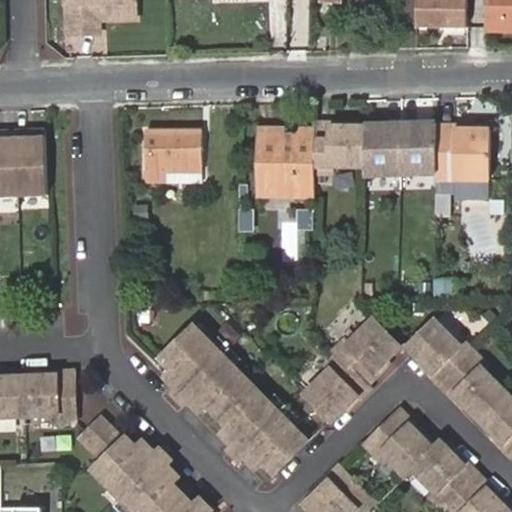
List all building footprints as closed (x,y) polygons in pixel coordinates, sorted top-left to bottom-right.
[(65,0),(66,30),(96,29),(96,16),(96,9),(102,10),(103,16),(133,17),(132,0),(65,0)] [(409,0),(409,25),(464,27),(464,0),(409,0)] [(511,29),(511,0),(485,0),(485,28),(511,29)] [(436,172),(435,126),(435,124),(365,126),(365,128),(365,169),(365,174),(436,172)] [(436,172),(436,179),(450,179),(450,194),(455,194),(455,199),(488,199),(488,179),(489,179),(489,126),(468,126),(468,131),(457,131),(457,126),(435,126),(436,172)] [(314,128),(314,129),(313,177),(333,177),(334,169),(365,169),(365,128),(356,128),(314,128)] [(260,193),(313,193),(313,177),(314,129),(261,129),(260,193)] [(146,131),(146,182),(165,181),(165,171),(201,170),(201,130),(146,131)] [(46,131),(0,132),(0,198),(48,196),(46,131)] [(200,183),(200,175),(167,174),(166,182),(200,183)] [(450,179),(436,179),(436,216),(450,216),(450,194),(450,179)] [(451,277),(431,278),(431,297),(451,297),(451,277)] [(333,351),(338,356),(365,383),(388,360),(400,349),(374,323),(351,345),(346,340),(333,351)] [(442,384),(474,353),(462,340),(457,346),(434,323),(408,349),(418,360),(442,384)] [(196,326),(163,361),(173,370),(169,375),(170,382),(178,391),(192,377),(198,383),(225,356),(214,345),(196,326)] [(223,338),(214,345),(225,356),(234,348),(223,338)] [(234,348),(225,356),(236,368),(245,360),(234,348)] [(465,408),(477,420),(504,393),(481,369),(485,365),(474,353),(442,384),(465,408)] [(209,408),(218,418),(252,384),(236,368),(225,356),(198,383),(204,390),(190,402),(199,412),(206,412),(209,408)] [(305,397),(332,425),(347,410),(370,388),(365,383),(338,356),(327,366),(333,372),(305,397)] [(388,360),(365,383),(370,388),(393,366),(388,360)] [(436,390),(442,384),(418,360),(412,365),(436,390)] [(64,424),(80,423),(79,377),(73,378),(27,379),(28,419),(63,418),(64,424)] [(184,396),(198,383),(192,377),(178,391),(184,396)] [(0,420),(28,419),(27,379),(0,379),(0,420)] [(204,390),(198,383),(184,396),(190,402),(204,390)] [(249,435),(254,440),(281,414),(271,403),(252,384),(218,418),(228,428),(225,431),(227,441),(234,448),(249,435)] [(465,408),(442,384),(436,390),(460,412),(465,408)] [(370,388),(347,410),(352,416),(376,394),(370,388)] [(489,431),(511,455),(511,401),(504,393),(477,420),(489,431)] [(281,414),(291,405),(280,395),(271,403),(281,414)] [(281,414),(293,426),(302,417),(291,405),(281,414)] [(399,416),(428,444),(433,439),(405,411),(399,416)] [(260,446),(245,460),(254,469),(261,468),(264,465),(274,475),(301,449),(308,442),(293,426),(281,414),(254,440),(260,446)] [(414,469),(434,450),(428,444),(399,416),(365,448),(378,460),(384,455),(406,476),(414,469)] [(102,465),(122,445),(105,427),(109,424),(103,419),(81,442),(102,465)] [(506,460),(508,459),(511,455),(489,431),(484,436),(506,460)] [(240,454),(254,440),(249,435),(234,448),(240,454)] [(122,445),(102,465),(94,473),(111,490),(123,503),(153,474),(147,468),(160,455),(150,445),(141,444),(137,448),(129,439),(122,445)] [(245,460),(260,446),(254,440),(240,454),(245,460)] [(475,478),(448,450),(441,443),(434,450),(414,469),(435,491),(430,496),(443,510),(475,478)] [(480,473),(453,446),(448,450),(475,478),(480,473)] [(165,462),(160,455),(147,468),(153,474),(165,462)] [(165,462),(153,474),(159,480),(171,467),(165,462)] [(313,498),(342,470),(339,466),(309,494),(313,498)] [(159,480),(153,474),(123,503),(132,511),(168,511),(184,497),(174,486),(179,482),(178,476),(171,467),(159,480)] [(364,511),(374,503),(342,470),(313,498),(304,506),(309,511),(358,511),(360,511),(364,511)] [(480,473),(475,478),(504,508),(510,504),(480,473)] [(507,511),(504,508),(475,478),(443,510),(444,511),(507,511)] [(123,503),(111,490),(104,497),(116,510),(123,503)] [(196,508),(184,497),(168,511),(212,511),(202,502),(196,508)] [(132,511),(123,503),(116,510),(118,511),(132,511)]
